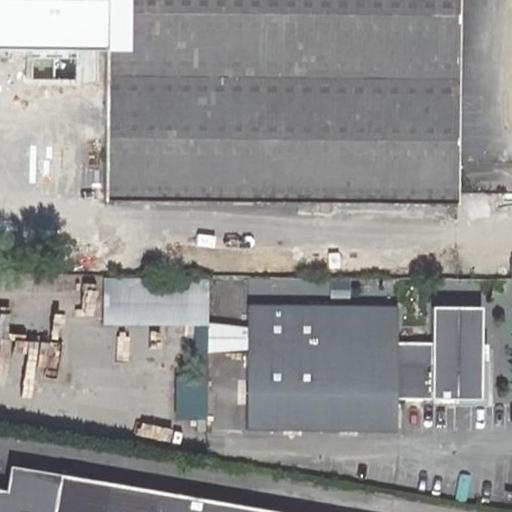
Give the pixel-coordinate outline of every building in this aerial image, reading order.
[(0,0),(0,192),(103,193),(105,0),(0,0)] [(103,200),(456,203),(456,192),(456,162),(457,80),(457,55),(457,0),(105,0),(103,193),(103,200)] [(208,282),(104,281),(104,326),(207,326),(208,282)] [(396,399),(480,399),(480,380),(481,306),(431,306),(431,352),(397,351),(397,307),(247,305),(246,429),(396,432),(396,399)] [(144,378),(143,352),(120,352),(121,378),(144,378)] [(174,376),(173,419),(202,419),(202,377),(174,376)] [(0,511),(52,511),(59,475),(12,466),(7,491),(0,489),(0,511)] [(277,511),(59,475),(52,511),(277,511)]
